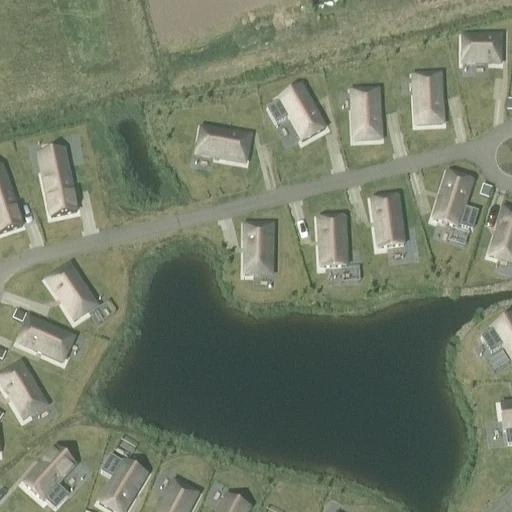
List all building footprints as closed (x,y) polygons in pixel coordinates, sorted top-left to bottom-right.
[(462,40),(461,65),(498,66),(498,40),(462,40)] [(438,77),(413,79),(415,127),(441,126),(438,77)] [(278,104),(266,111),(275,126),(287,119),(288,121),(301,144),(324,131),(310,107),(300,89),(277,101),(278,104)] [(376,93),(351,94),(353,143),(379,141),(376,93)] [(200,131),(196,156),(243,165),(248,140),(200,131)] [(63,152),(37,157),(43,186),(50,219),(75,214),(68,181),(69,181),(63,152)] [(1,168),(0,168),(0,235),(21,229),(1,168)] [(439,200),(431,222),(457,230),(457,227),(471,232),(476,214),(463,210),(463,209),(471,183),(446,176),(439,200)] [(481,188),(478,197),(487,200),(490,190),(481,188)] [(396,199),(370,203),(374,228),(377,251),(403,247),(400,226),(399,226),(396,199)] [(511,214),(503,211),(488,258),(511,265),(511,214)] [(343,220),(317,221),(318,249),(319,270),(345,269),(344,247),(343,220)] [(244,228),(244,277),(269,277),(270,229),(244,228)] [(68,269),(46,283),(73,323),(95,309),(68,269)] [(15,312),(11,320),(21,325),(25,317),(15,312)] [(492,332),(480,339),(490,354),(502,347),(502,348),(511,362),(511,316),(491,330),(492,332)] [(27,322),(17,345),(61,365),(72,341),(27,322)] [(19,367),(0,378),(0,385),(22,422),(44,408),(19,367)] [(511,405),(499,407),(502,433),(505,433),(507,447),(511,445),(511,405)] [(55,450),(23,486),(42,503),(44,502),(54,511),(66,497),(56,488),(74,467),(55,450)] [(113,481),(98,505),(109,511),(124,511),(145,477),(123,463),(122,465),(110,458),(100,473),(113,481)] [(174,485),(159,511),(188,511),(196,497),(174,485)] [(225,498),(218,511),(247,511),(248,510),(225,498)]
